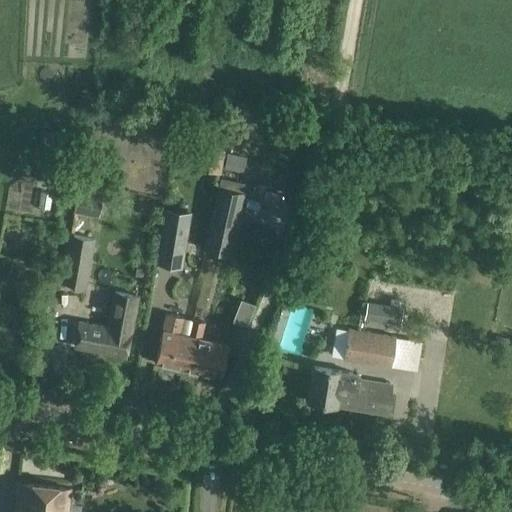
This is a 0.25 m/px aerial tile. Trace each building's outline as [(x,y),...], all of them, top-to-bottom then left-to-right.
[(61,172),(66,136),(48,134),(43,170),(61,172)] [(202,166),(220,173),(228,150),(210,144),(202,166)] [(229,150),(225,166),(244,171),(248,155),(229,150)] [(219,188),(207,240),(230,245),(242,193),(219,188)] [(98,215),(101,195),(77,191),(74,210),(98,215)] [(182,268),(191,212),(183,210),(173,210),(163,208),(154,263),(182,268)] [(334,229),(337,210),(325,209),(322,227),(334,229)] [(85,286),(93,238),(70,234),(62,281),(85,286)] [(430,267),(429,262),(428,257),(426,252),(422,247),(418,244),(412,241),(406,239),(401,239),(397,240),(390,242),(385,245),(382,248),(379,251),(377,256),(375,260),(375,267),(375,272),(377,277),(379,282),(382,285),(386,289),(390,291),(397,294),(401,294),(407,294),(412,292),(416,290),(421,287),(425,282),(427,278),(429,272),(430,267)] [(125,356),(129,336),(137,295),(115,291),(108,327),(78,322),(74,346),(125,356)] [(237,317),(248,319),(253,301),(241,298),(237,317)] [(401,322),(403,309),(361,303),(359,314),(366,315),(366,317),(401,322)] [(154,362),(182,369),(190,336),(188,335),(179,333),(183,317),(166,313),(159,342),(154,362)] [(204,321),(192,318),(188,335),(190,336),(182,369),(220,378),(228,344),(200,338),(204,321)] [(395,337),(348,329),(343,359),(391,366),(395,337)] [(386,413),(389,393),(391,384),(357,379),(358,374),(333,369),(313,366),(308,400),(336,405),(337,398),(353,400),(351,407),(386,413)] [(65,511),(68,488),(21,483),(17,511),(65,511)]
